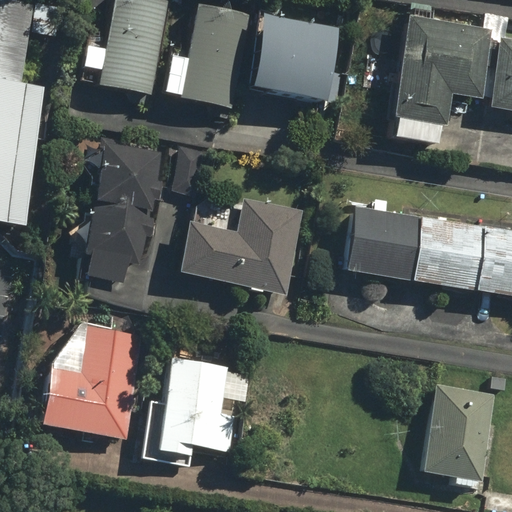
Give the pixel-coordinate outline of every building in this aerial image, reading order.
[(83,46),(79,65),(95,67),(91,86),(142,95),(159,1),(151,0),(109,0),(100,49),(83,46)] [(245,14),(189,3),(177,65),(161,62),(155,96),(226,110),(245,14)] [(326,71),(333,24),(254,11),(241,88),(336,104),(341,73),(326,71)] [(398,21),(395,53),(366,50),(361,90),(392,93),(386,139),(435,145),(441,96),(469,100),(477,30),(398,21)] [(511,40),(494,38),(484,109),(511,112),(511,40)] [(0,79),(0,224),(11,226),(34,85),(0,79)] [(126,142),(96,140),(95,148),(88,147),(86,169),(93,169),(91,201),(96,202),(95,211),(83,210),(79,254),(86,255),(84,278),(122,281),(123,267),(136,268),(139,238),(150,239),(157,153),(125,150),(126,142)] [(168,191),(194,194),(197,165),(201,166),(204,150),(174,146),(168,191)] [(511,232),(381,212),(383,200),(366,197),(364,209),(347,207),(337,270),(511,297),(511,232)] [(232,228),(183,220),(174,277),(285,295),(298,210),(237,200),(232,228)] [(78,340),(45,337),(37,429),(125,437),(135,329),(79,324),(78,340)] [(234,455),(240,376),(225,375),(226,366),(168,361),(165,401),(157,401),(140,399),(134,463),(186,467),(187,452),(234,455)] [(492,394),(429,385),(417,467),(479,477),(492,394)]
